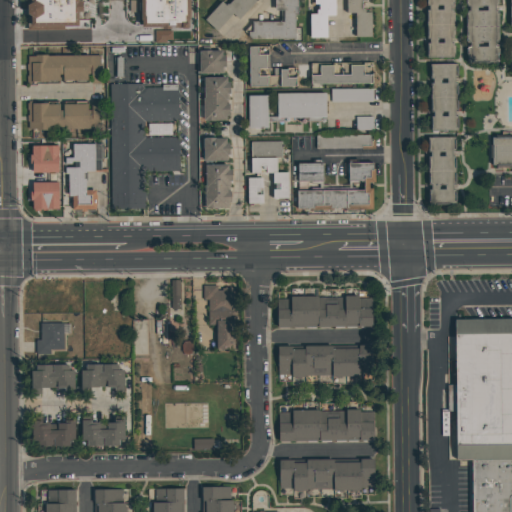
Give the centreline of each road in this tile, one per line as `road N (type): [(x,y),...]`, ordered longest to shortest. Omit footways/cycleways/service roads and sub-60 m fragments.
road 1 (tertiary): [(2,268),(242,260),(260,247)]
road 2 (residential): [(404,249),(408,511)]
road 3 (residential): [(400,0),(404,249)]
road 4 (residential): [(0,470),(237,467)]
road 5 (residential): [(260,247),(259,449),(237,467)]
road 6 (residential): [(241,234),(237,65)]
road 7 (tertiary): [(2,268),(0,407)]
road 8 (residential): [(401,56),(280,58)]
